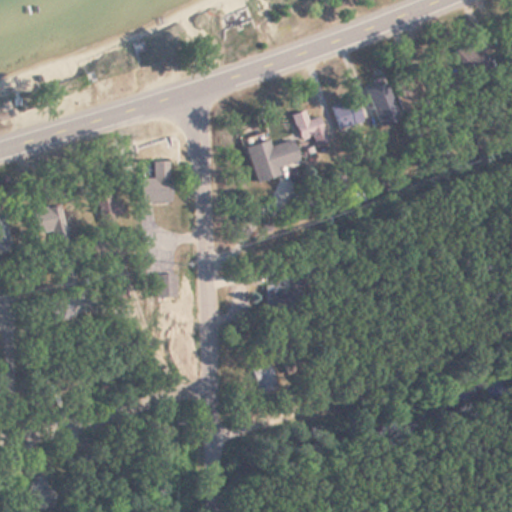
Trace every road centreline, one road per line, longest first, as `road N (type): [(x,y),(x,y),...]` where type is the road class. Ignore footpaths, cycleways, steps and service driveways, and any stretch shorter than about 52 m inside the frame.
road 1 (primary): [(0,150),(191,92),(441,0)]
road 2 (residential): [(209,511),(191,92)]
road 3 (residential): [(206,445),(511,326)]
road 4 (residential): [(0,430),(205,387)]
